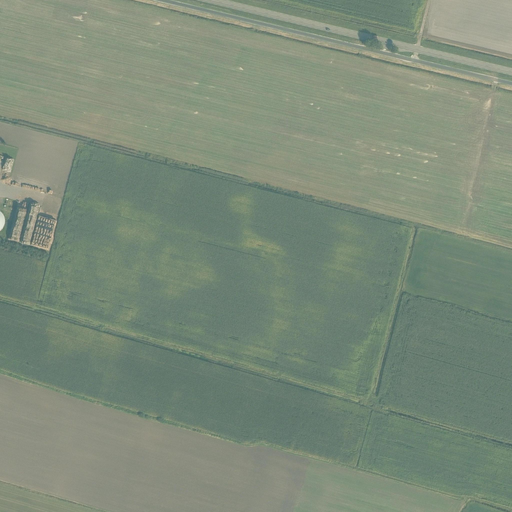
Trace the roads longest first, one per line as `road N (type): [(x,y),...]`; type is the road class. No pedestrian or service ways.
road 1 (unclassified): [(511,84),(160,0)]
road 2 (secondary): [(511,72),(209,0)]
